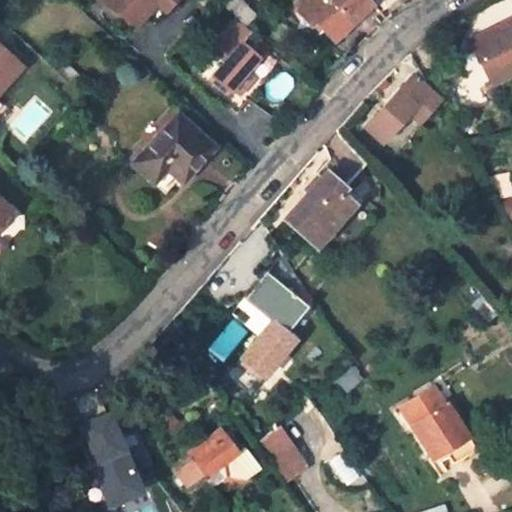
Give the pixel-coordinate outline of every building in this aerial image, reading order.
[(102,0),(133,26),(143,13),(155,0),(164,8),(170,0),(102,0)] [(143,13),(153,21),(164,8),(155,0),(143,13)] [(252,14),(236,0),(221,0),(219,2),(244,24),(252,14)] [(318,21),(334,40),(371,6),(366,0),(311,0),(300,10),(313,26),(318,21)] [(511,29),(510,30),(506,24),(469,43),(490,85),(511,74),(511,29)] [(0,94),(27,66),(0,41),(0,94)] [(241,43),(212,76),(229,91),(258,57),(241,43)] [(58,74),(72,87),(80,78),(66,64),(58,74)] [(411,76),(365,127),(381,141),(407,112),(416,120),(436,99),(411,76)] [(181,182),(213,146),(177,114),(132,164),(166,195),(179,180),(181,182)] [(316,245),(353,203),(339,192),(343,187),(325,171),(284,218),(316,245)] [(294,294),(228,374),(250,393),(294,339),(287,333),(309,307),(294,294)] [(336,380),(346,391),(358,380),(347,369),(336,380)] [(399,408),(432,458),(444,450),(467,435),(446,403),(443,405),(432,387),(399,408)] [(78,420),(102,507),(142,496),(117,409),(78,420)] [(282,475),(302,460),(278,426),(257,440),(282,475)] [(219,430),(190,453),(192,455),(172,471),(187,490),(242,447),(230,431),(224,436),(219,430)] [(452,463),(475,449),(467,435),(444,450),(452,463)]
